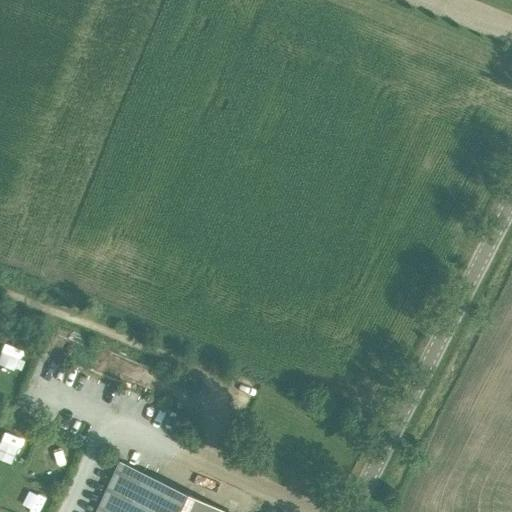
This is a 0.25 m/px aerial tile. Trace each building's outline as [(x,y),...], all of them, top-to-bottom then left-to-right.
[(0,357),(10,361),(18,339),(2,334),(0,338),(0,357)] [(0,445),(9,448),(16,429),(0,423),(0,445)] [(35,434),(30,450),(63,460),(68,444),(35,434)] [(225,511),(122,463),(98,511),(225,511)] [(19,484),(11,501),(30,510),(38,492),(19,484)]
